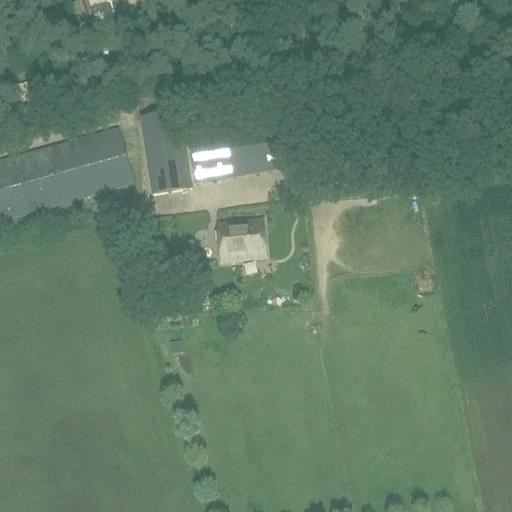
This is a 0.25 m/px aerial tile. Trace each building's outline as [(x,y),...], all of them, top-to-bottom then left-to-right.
[(73,10),(79,29),(97,23),(90,4),(73,10)] [(180,111),(139,119),(151,198),(192,190),(180,111)] [(273,120),(188,134),(197,185),(281,172),(273,120)] [(0,163),(0,222),(134,185),(119,130),(0,163)] [(217,226),(220,264),(266,260),(263,222),(217,226)]
